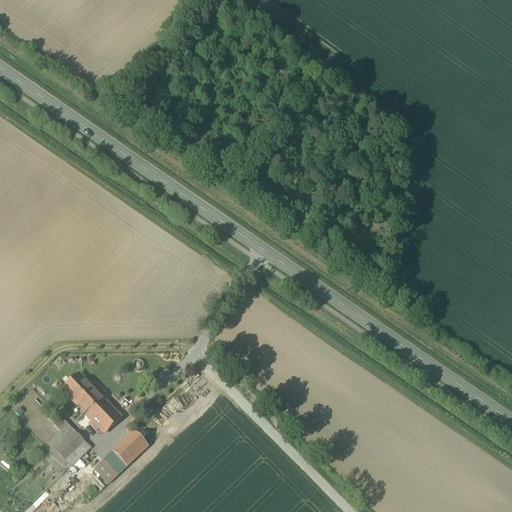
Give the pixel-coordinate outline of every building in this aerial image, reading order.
[(97,394),(79,376),(63,391),(81,410),(97,394)] [(121,419),(97,394),(81,410),(92,422),(99,429),(104,434),(121,419)] [(67,465),(70,468),(90,449),(61,418),(32,446),(40,455),(49,446),(52,449),(67,465)] [(99,429),(92,422),(89,425),(96,432),(99,429)] [(148,447),(134,433),(94,471),(108,486),(148,447)] [(67,465),(52,449),(49,452),(64,468),(67,465)]
